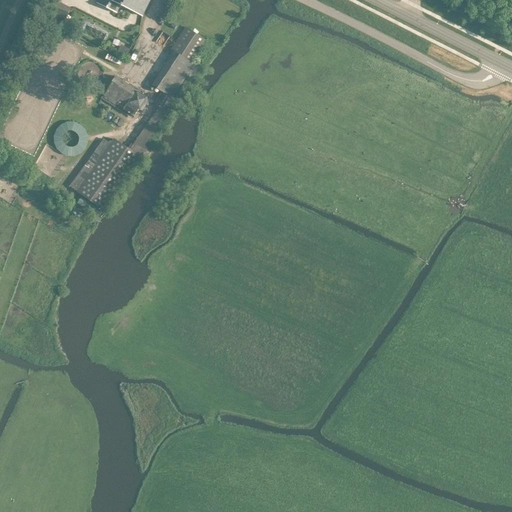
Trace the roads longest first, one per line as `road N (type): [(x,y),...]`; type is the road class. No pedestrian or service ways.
road 1 (unclassified): [(496,60),(487,78),(472,81),(301,0)]
road 2 (track): [(413,267),(511,107)]
road 3 (tertiary): [(496,60),(378,0)]
